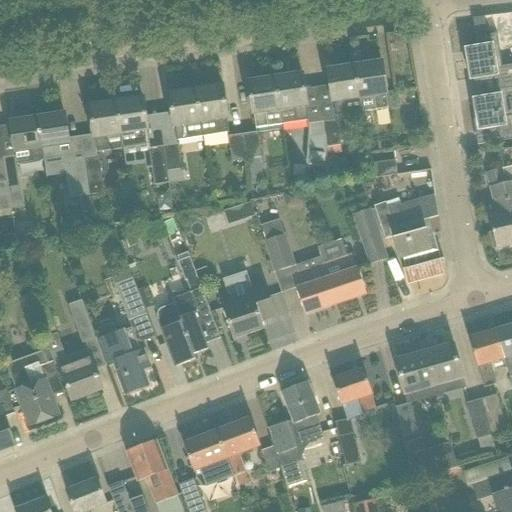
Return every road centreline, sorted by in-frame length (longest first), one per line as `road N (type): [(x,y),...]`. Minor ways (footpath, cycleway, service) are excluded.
road 1 (residential): [(0,476),(478,298)]
road 2 (residential): [(0,72),(289,25),(321,0)]
road 3 (residential): [(478,298),(460,239),(430,3)]
